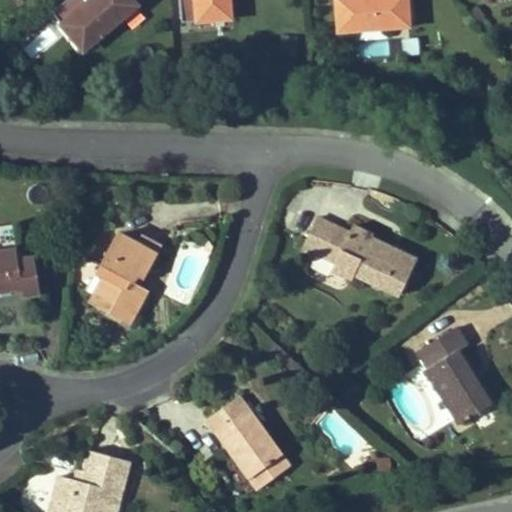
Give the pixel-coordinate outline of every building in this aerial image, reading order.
[(63,25),(69,20),(90,44),(137,5),(132,0),(91,0),(89,2),(86,0),(66,0),(51,12),(63,25)] [(199,21),(198,12),(230,10),(229,0),(179,0),(182,23),(199,21)] [(400,26),(397,0),(336,0),(339,31),(400,26)] [(409,26),(406,0),(397,0),(400,26),(409,26)] [(198,12),(199,21),(231,19),(230,10),(198,12)] [(69,20),(63,25),(83,50),(90,44),(69,20)] [(280,36),(280,56),(297,56),(297,36),(280,36)] [(360,54),(388,54),(387,39),(360,39),(360,54)] [(308,236),(303,246),(321,254),(328,239),(343,246),(335,262),(332,268),(352,277),(355,272),(400,294),(416,259),(372,238),(373,235),(353,226),(350,233),(317,217),(308,236)] [(117,234),(97,271),(106,275),(90,304),(128,324),(137,308),(147,290),(140,286),(135,283),(139,276),(144,279),(161,248),(140,237),(137,244),(117,234)] [(19,240),(0,241),(0,287),(2,287),(19,285),(20,292),(40,290),(36,249),(20,250),(19,240)] [(140,286),(144,279),(139,276),(135,283),(140,286)] [(431,368),(427,370),(461,423),(490,405),(457,352),(467,346),(462,339),(455,328),(420,350),(431,368)] [(207,419),(250,478),(282,454),(239,396),(226,405),(207,419)] [(116,511),(130,461),(91,451),(83,482),(60,476),(53,504),(69,508),(67,511),(116,511)] [(290,466),(282,454),(250,478),(258,489),(290,466)]
